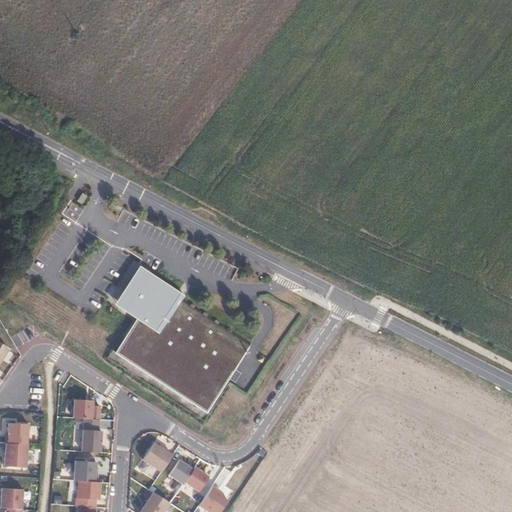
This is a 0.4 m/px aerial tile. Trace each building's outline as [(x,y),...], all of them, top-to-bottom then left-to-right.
[(88,194),(84,191),(79,199),(83,202),(88,194)] [(207,410),(253,341),(186,297),(184,296),(138,264),(114,303),(139,317),(117,351),(207,410)] [(9,348),(0,342),(0,361),(3,357),(9,348)] [(93,398),(74,397),(73,415),(92,416),(93,405),(93,398)] [(101,405),(93,405),(92,416),(100,417),(101,405)] [(28,444),(30,423),(10,422),(10,426),(10,429),(11,429),(10,434),(7,434),(6,442),(7,442),(28,444)] [(82,428),(81,449),(100,450),(101,440),(102,429),(82,428)] [(161,469),(171,453),(153,441),(143,458),(161,469)] [(27,466),(28,444),(7,442),(6,453),(5,465),(27,466)] [(193,466),(179,457),(169,473),(184,482),(185,480),(193,466)] [(77,479),(95,480),(96,460),(75,458),(73,479),(77,479)] [(202,468),(195,464),(193,466),(185,480),(199,489),(209,473),(202,468)] [(76,496),(99,498),(100,480),(95,480),(77,479),(76,496)] [(218,487),(212,483),(199,503),(211,511),(216,511),(227,498),(222,490),(218,487)] [(23,508),(24,488),(2,487),(2,495),(1,507),(8,507),(23,508)] [(161,511),(169,501),(153,490),(139,511),(138,511),(161,511)]
